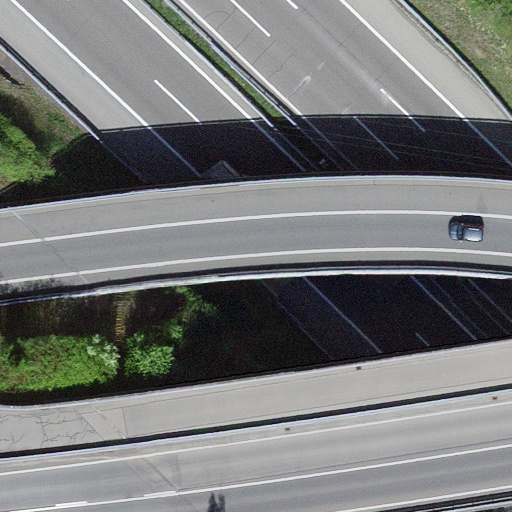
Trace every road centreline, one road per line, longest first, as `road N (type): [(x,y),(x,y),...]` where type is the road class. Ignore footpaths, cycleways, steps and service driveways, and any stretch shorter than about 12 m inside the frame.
road 1 (motorway): [(67,0),(511,430)]
road 2 (motorway): [(511,234),(342,228),(0,264)]
road 3 (primary): [(31,511),(511,441)]
road 4 (motorway): [(511,244),(253,0)]
